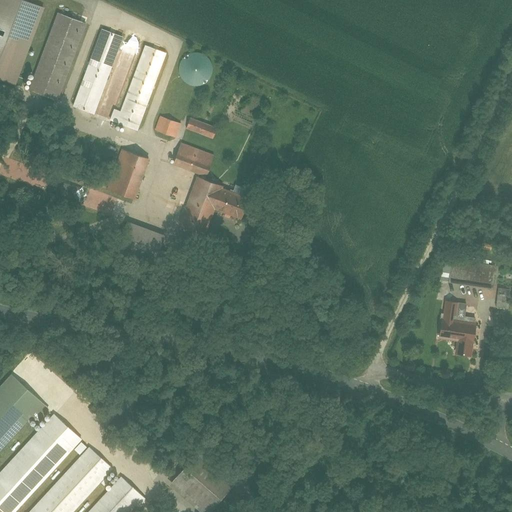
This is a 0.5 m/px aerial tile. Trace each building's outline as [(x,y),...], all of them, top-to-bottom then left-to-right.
[(45,7),(26,0),(0,0),(0,78),(17,85),(45,7)] [(87,22),(59,12),(30,90),(58,100),(87,22)] [(124,36),(103,28),(74,105),(95,113),(124,36)] [(119,62),(129,66),(139,44),(130,39),(119,62)] [(167,52),(146,44),(121,111),(115,108),(111,120),(138,130),(167,52)] [(215,74),(200,49),(176,64),(191,89),(215,74)] [(181,123),(161,116),(156,130),(176,137),(181,123)] [(217,126),(191,117),(188,127),(214,136),(217,126)] [(214,154),(182,142),(174,163),(207,175),(214,154)] [(150,158),(123,148),(108,189),(135,198),(150,158)] [(224,185),(197,176),(179,225),(206,235),(216,209),(224,187),(224,185)] [(246,187),(237,184),(234,191),(243,194),(246,187)] [(216,209),(241,218),(249,196),(243,194),(234,191),(224,187),(216,209)] [(112,215),(118,198),(98,191),(95,200),(94,199),(91,208),(112,215)] [(165,234),(129,221),(124,236),(160,249),(165,234)] [(492,262),(453,258),(453,264),(451,279),(451,281),(489,285),(492,262)] [(453,264),(444,263),(443,278),(451,279),(453,264)] [(496,306),(508,306),(509,287),(496,287),(496,306)] [(468,301),(446,299),(442,337),(458,339),(456,355),(472,357),(476,320),(466,318),(468,301)] [(13,373),(0,386),(0,451),(46,402),(13,373)] [(56,413),(0,472),(0,511),(14,511),(75,446),(83,438),(56,413)] [(75,446),(82,452),(89,444),(83,438),(75,446)] [(26,511),(72,511),(114,467),(89,444),(82,452),(26,511)] [(194,455),(173,480),(209,511),(230,486),(194,455)] [(124,475),(89,511),(133,511),(148,496),(124,475)]
